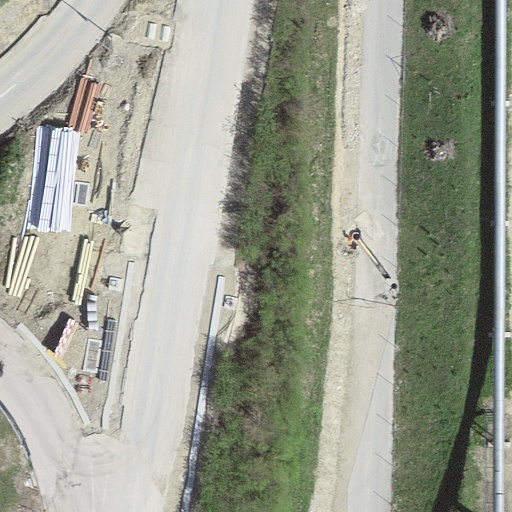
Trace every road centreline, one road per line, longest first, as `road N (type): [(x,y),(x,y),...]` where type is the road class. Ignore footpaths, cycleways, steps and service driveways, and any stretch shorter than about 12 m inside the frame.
road 1 (motorway): [(229,0),(184,291)]
road 2 (primary): [(184,291),(149,511)]
road 3 (primary): [(0,358),(42,416),(70,511)]
road 4 (motorway): [(91,0),(0,98)]
